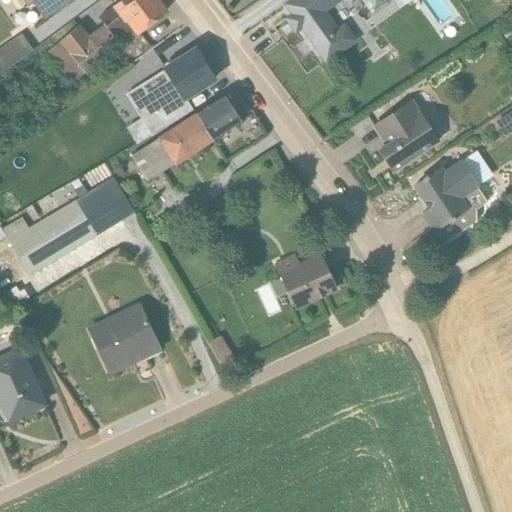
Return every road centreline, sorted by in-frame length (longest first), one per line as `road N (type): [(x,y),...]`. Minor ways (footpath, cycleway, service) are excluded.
road 1 (residential): [(399,309),(0,497)]
road 2 (residential): [(390,288),(234,47),(191,0)]
road 3 (unclassified): [(479,511),(439,394),(399,309)]
road 4 (unclassified): [(511,234),(437,277),(390,288)]
